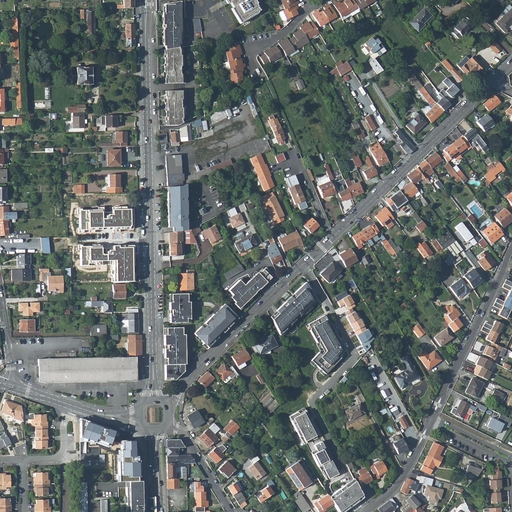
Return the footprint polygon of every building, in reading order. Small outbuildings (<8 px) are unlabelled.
[(133,0),(122,0),(123,6),(117,6),(117,9),(131,9),(133,9),(133,0)] [(255,0),(230,0),(231,0),(230,1),(233,6),(231,7),(240,22),(258,12),(258,10),(260,9),(256,3),(257,2),(255,0)] [(284,0),(282,1),(286,10),(297,5),(299,4),(297,0),(284,0)] [(344,2),(350,12),(358,8),(353,0),(346,0),(347,1),(344,2)] [(353,0),(358,8),(360,9),(368,5),(365,0),(353,0)] [(164,42),(164,46),(165,46),(179,44),(185,43),(184,35),(189,34),(188,27),(187,19),(181,19),(181,14),(182,14),(182,1),(167,4),(167,5),(165,5),(165,13),(164,13),(164,18),(165,18),(165,22),(164,22),(164,25),(166,25),(166,30),(164,30),(164,38),(165,38),(165,42),(164,42)] [(343,20),(352,15),(350,12),(344,2),(341,4),(340,2),(334,5),(343,20)] [(323,11),(329,21),(337,17),(330,4),(324,7),(325,10),(323,11)] [(511,7),(511,6),(510,4),(502,12),(505,14),(511,7)] [(299,10),(297,5),(284,12),(287,19),(298,15),(296,11),(299,10)] [(424,24),(432,16),(422,6),(416,11),(419,14),(409,23),(418,32),(425,26),(424,24)] [(511,7),(496,23),(504,32),(509,28),(507,27),(511,22),(511,7)] [(358,8),(350,12),(352,15),(353,16),(361,11),(360,9),(358,8)] [(87,38),(95,37),(94,10),(82,10),(80,10),(80,19),(86,19),(87,38)] [(314,14),(321,26),(329,21),(323,11),(319,13),(318,11),(314,14)] [(461,36),(472,25),(465,17),(454,28),(454,29),(451,32),(457,38),(461,35),(461,36)] [(320,32),(314,22),(310,25),(309,22),(301,27),(302,29),(309,39),(320,32)] [(134,25),(125,25),(126,47),(134,47),(134,25)] [(292,39),(298,49),(310,42),(309,39),(302,29),(294,34),(296,37),(292,39)] [(293,56),(300,52),(298,49),(292,39),(289,41),(287,38),(280,43),(287,55),(291,53),(293,56)] [(387,52),(378,39),(374,41),(372,39),(371,39),(365,44),(372,55),(376,52),(380,57),(387,52)] [(501,49),(492,40),(487,45),(495,55),(501,49)] [(242,54),(239,41),(230,44),(232,50),(227,51),(229,60),(240,58),(240,55),(242,54)] [(271,63),(282,56),(276,46),(265,53),(266,54),(261,58),(265,64),(270,61),(271,63)] [(165,79),(166,83),(183,83),(183,74),(182,74),(182,66),(183,66),(183,55),(181,55),(181,52),(181,47),(180,47),(166,50),(164,50),(165,54),(167,54),(167,57),(165,57),(165,63),(167,63),(167,66),(165,66),(165,72),(166,72),(166,76),(165,76),(165,78),(166,78),(166,79),(165,79)] [(483,66),(473,56),(461,69),(470,79),(475,74),(473,73),(477,69),(478,71),(483,66)] [(370,60),(370,62),(377,74),(383,70),(376,59),(376,58),(375,57),(372,59),(370,60)] [(241,61),(240,58),(229,60),(226,61),(229,71),(243,67),(245,67),(244,61),(241,61)] [(453,68),(452,69),(444,61),(442,63),(460,81),(463,78),(453,68)] [(341,76),(352,70),(347,62),(344,64),(339,67),(337,68),(338,71),(341,76)] [(242,74),(244,73),(243,67),(229,71),(232,84),(243,81),(242,74)] [(77,86),(92,86),(91,68),(77,69),(77,86)] [(327,77),(338,71),(337,68),(326,74),(327,77)] [(419,102),(417,104),(425,114),(431,123),(443,111),(436,103),(433,100),(423,87),(414,75),(409,78),(430,104),(428,105),(425,106),(424,107),(422,104),(421,105),(419,102)] [(300,80),(294,83),(298,90),(304,88),(300,80)] [(442,96),(450,104),(465,89),(460,82),(457,80),(453,84),(449,80),(444,85),(448,89),(441,95),(442,96)] [(423,87),(433,100),(440,93),(430,81),(423,87)] [(166,121),(166,126),(178,126),(184,123),(182,120),(182,118),(183,118),(183,108),(182,108),(182,100),(183,100),(183,91),(166,91),(166,95),(167,95),(167,96),(165,96),(165,98),(167,98),(167,102),(165,102),(165,108),(168,108),(168,111),(166,111),(166,117),(167,117),(167,120),(166,121)] [(441,95),(440,93),(433,100),(436,103),(442,96),(441,95)] [(491,97),(492,98),(483,104),(489,112),(501,103),(494,94),(491,97)] [(436,103),(443,111),(450,104),(442,96),(436,103)] [(422,126),(426,122),(415,112),(412,115),(414,117),(406,126),(413,133),(421,125),(422,126)] [(493,124),(486,114),(476,122),(484,132),(493,124)] [(285,139),(275,116),(274,117),(272,115),(268,117),(269,119),(267,120),(278,142),(279,142),(280,144),(285,142),(284,140),(285,139)] [(105,128),(116,127),(116,116),(100,116),(101,124),(103,126),(105,126),(105,128)] [(72,129),(84,129),(84,117),(83,117),(72,117),(72,129)] [(376,128),(371,119),(366,122),(371,130),(376,128)] [(208,130),(206,120),(201,121),(201,120),(195,121),(196,132),(208,130)] [(365,136),(357,122),(351,124),(359,139),(365,136)] [(170,129),(171,143),(178,142),(180,142),(179,138),(187,137),(187,125),(185,126),(179,129),(170,129)] [(467,141),(476,134),(472,128),(468,131),(468,132),(463,136),(467,141)] [(120,146),(120,143),(127,143),(126,132),(115,132),(115,143),(113,143),(98,144),(98,147),(120,146)] [(471,140),(472,142),(479,137),(476,134),(467,141),(468,142),(471,140)] [(471,147),(468,142),(467,141),(463,136),(463,135),(451,144),(458,153),(461,156),(469,150),(468,149),(471,147)] [(479,138),(475,141),(483,151),(487,148),(479,138)] [(409,141),(406,144),(404,142),(400,145),(408,155),(415,148),(414,147),(409,141)] [(379,144),(370,150),(379,166),(388,161),(379,144)] [(443,150),(450,159),(453,157),(455,160),(457,160),(461,157),(461,156),(458,153),(451,144),(443,150)] [(107,166),(120,166),(120,151),(107,151),(107,166)] [(275,155),(277,162),(285,158),(283,154),(282,152),(275,155)] [(441,160),(435,152),(425,160),(431,168),(432,167),(435,165),(441,160)] [(265,164),(261,153),(251,158),(264,191),(274,186),(270,176),(269,174),(271,173),(268,166),(266,167),(265,164)] [(182,155),(166,156),(166,171),(166,187),(168,187),(175,186),(178,186),(180,186),(182,186),(185,185),(233,165),(230,159),(184,178),(184,173),(182,173),(182,169),(182,155)] [(353,160),(356,167),(361,165),(357,156),(355,157),(352,158),(353,160)] [(368,156),(364,158),(369,168),(362,171),(366,179),(377,174),(368,156)] [(347,167),(350,172),(357,169),(356,167),(353,160),(349,162),(346,163),(347,167)] [(419,167),(424,174),(431,168),(425,160),(418,165),(419,167)] [(447,162),(443,165),(455,180),(456,182),(460,179),(458,177),(452,168),(447,162)] [(492,173),(494,176),(504,168),(500,163),(494,167),(491,169),(494,172),(492,173)] [(452,168),(458,177),(463,174),(456,165),(452,168)] [(424,174),(419,167),(406,176),(411,181),(418,191),(421,189),(416,183),(425,176),(424,174)] [(431,168),(424,174),(425,176),(426,177),(433,172),(431,168)] [(483,175),(489,182),(495,177),(494,176),(492,173),(494,172),(491,169),(489,171),(483,175)] [(121,193),(121,187),(118,188),(118,181),(120,181),(120,174),(108,174),(108,187),(105,187),(105,193),(121,193)] [(296,179),(294,174),(292,175),(284,178),(286,183),(296,179)] [(463,182),(467,179),(463,174),(458,177),(460,179),(463,182)] [(342,201),(351,197),(347,187),(343,188),(342,184),(345,183),(344,181),(343,178),(334,182),(342,201)] [(351,197),(363,192),(358,182),(351,185),(348,179),(344,181),(345,183),(347,187),(351,197)] [(438,180),(435,182),(441,189),(444,188),(444,187),(438,180)] [(323,184),(317,186),(322,198),(335,192),(330,181),(323,184)] [(418,191),(411,181),(399,190),(406,200),(415,194),(418,191)] [(301,211),(308,207),(298,185),(297,186),(296,184),(288,188),(295,205),(298,204),(301,211)] [(84,194),(84,185),(75,186),(75,194),(84,194)] [(175,186),(168,187),(168,194),(166,195),(166,199),(168,199),(169,219),(167,219),(167,225),(173,225),(173,227),(182,226),(186,224),(185,185),(182,186),(180,186),(178,186),(175,186)] [(399,190),(385,201),(393,211),(406,200),(399,190)] [(106,213),(126,213),(126,197),(106,196),(106,213)] [(264,203),(273,223),(285,218),(275,198),(264,203)] [(12,220),(12,215),(8,215),(8,207),(0,207),(0,220),(8,220),(12,220)] [(234,207),(227,211),(230,218),(229,218),(233,228),(245,223),(240,213),(237,214),(234,207)] [(385,207),(382,209),(383,211),(379,214),(378,213),(375,216),(383,226),(385,224),(388,229),(394,224),(391,220),(394,218),(385,207)] [(511,220),(511,218),(504,208),(494,216),(502,228),(511,220)] [(415,213),(412,215),(418,224),(421,221),(415,213)] [(135,232),(135,217),(123,218),(123,217),(112,218),(112,224),(119,224),(119,220),(123,220),(123,232),(135,232)] [(307,218),(303,222),(304,224),(303,225),(310,233),(319,225),(312,217),(309,220),(307,218)] [(0,236),(8,235),(8,228),(7,223),(9,223),(8,220),(0,220),(0,236)] [(418,224),(415,226),(420,233),(426,227),(421,221),(418,224)] [(455,227),(465,241),(463,243),(467,249),(477,242),(462,222),(455,227)] [(493,222),(482,232),(491,244),(499,238),(498,237),(502,234),(493,222)] [(379,233),(373,224),(361,232),(366,240),(379,233)] [(221,239),(215,226),(202,233),(205,240),(209,238),(211,244),(221,239)] [(435,239),(441,247),(444,251),(448,257),(453,263),(455,266),(463,260),(458,254),(463,250),(447,229),(435,239)] [(186,230),(182,230),(182,231),(182,244),(195,244),(193,237),(191,230),(186,230)] [(182,231),(169,232),(169,244),(180,244),(182,244),(182,231)] [(366,240),(361,232),(352,237),(359,249),(362,247),(360,244),(366,240)] [(305,248),(298,233),(283,240),(284,242),(280,243),(285,254),(290,251),(289,250),(294,247),(295,249),(299,247),(300,250),(305,248)] [(256,244),(251,234),(234,244),(239,253),(256,244)] [(120,248),(134,248),(134,236),(119,236),(120,248)] [(395,253),(393,250),(387,241),(383,237),(380,239),(392,255),(395,253)] [(483,248),(487,245),(482,238),(478,241),(483,248)] [(396,248),(390,239),(387,241),(393,250),(396,248)] [(419,245),(418,242),(415,245),(424,258),(427,255),(428,256),(432,253),(424,241),(419,245)] [(272,263),(282,259),(274,242),(265,247),(272,263)] [(169,244),(169,256),(180,255),(180,244),(169,244)] [(357,261),(350,248),(338,255),(345,267),(357,261)] [(494,263),(485,251),(480,255),(482,258),(477,261),(485,270),(494,263)] [(30,269),(31,269),(30,253),(16,254),(16,266),(18,266),(18,270),(30,269)] [(370,262),(367,255),(361,259),(364,265),(370,262)] [(327,281),(339,269),(331,260),(319,272),(327,281)] [(241,264),(224,275),(227,280),(244,270),(241,264)] [(233,303),(238,308),(255,292),(258,288),(259,289),(272,275),(271,273),(265,267),(258,273),(250,281),(252,282),(250,284),(248,280),(243,284),(238,279),(228,290),(232,294),(230,297),(234,302),(233,303)] [(30,269),(18,270),(16,270),(12,270),(12,281),(31,281),(30,269)] [(111,279),(124,279),(125,269),(111,269),(111,279)] [(480,281),(471,269),(463,276),(471,287),(480,281)] [(178,292),(182,292),(181,290),(193,289),(193,273),(194,273),(194,270),(187,270),(187,273),(179,274),(179,278),(180,278),(180,289),(178,290),(178,292)] [(248,280),(250,284),(252,282),(250,281),(258,273),(256,272),(248,280)] [(63,293),(63,276),(47,276),(48,290),(51,290),(51,291),(59,291),(59,293),(63,293)] [(469,290),(460,278),(450,287),(457,297),(464,292),(465,294),(469,290)] [(511,287),(503,283),(501,287),(509,291),(506,296),(511,298),(511,287)] [(113,298),(124,298),(124,284),(113,284),(113,298)] [(280,314),(274,320),(281,335),(316,301),(310,292),(311,291),(307,284),(277,311),(280,314)] [(334,298),(337,302),(348,296),(345,292),(334,298)] [(190,319),(190,302),(187,302),(187,294),(171,294),(172,302),(169,302),(170,323),(186,322),(186,319),(190,319)] [(344,306),(347,310),(351,309),(354,307),(348,296),(337,302),(340,308),(344,306)] [(496,298),(494,302),(510,310),(511,306),(511,305),(511,304),(511,298),(506,296),(503,301),(496,298)] [(111,302),(103,302),(103,301),(85,301),(86,306),(101,306),(103,306),(103,313),(111,312),(111,302)] [(28,303),(19,303),(19,311),(24,311),(24,310),(25,310),(25,316),(33,316),(33,312),(40,312),(40,302),(31,303),(31,307),(28,307),(28,303)] [(510,310),(494,302),(492,306),(500,309),(497,315),(505,319),(508,314),(510,310)] [(207,348),(218,337),(216,336),(221,331),(223,333),(238,318),(224,304),(193,334),(207,348)] [(442,319),(453,333),(462,326),(456,319),(455,317),(459,314),(456,309),(455,309),(452,305),(449,308),(448,307),(447,306),(444,308),(444,310),(447,315),(442,319)] [(345,317),(353,332),(363,327),(359,319),(358,320),(354,312),(353,312),(351,309),(347,310),(344,312),(346,316),(345,317)] [(122,333),(139,332),(138,314),(128,314),(122,314),(122,320),(121,320),(121,322),(122,323),(126,322),(126,324),(122,325),(122,333)] [(325,316),(309,325),(324,352),(321,355),(320,354),(313,361),(327,374),(343,358),(340,356),(345,351),(335,334),(333,335),(329,328),(331,327),(325,316)] [(19,332),(34,332),(34,320),(19,320),(19,332)] [(484,324),(482,328),(497,335),(502,326),(494,322),(491,327),(484,324)] [(419,337),(425,332),(418,323),(412,327),(419,337)] [(112,336),(112,329),(105,329),(105,325),(90,326),(90,336),(105,336),(112,336)] [(164,338),(164,355),(185,354),(184,334),(182,334),(182,327),(166,328),(166,338),(164,338)] [(452,338),(445,328),(433,337),(440,346),(452,338)] [(497,335),(482,328),(480,332),(487,335),(485,341),(492,344),(493,345),(497,335)] [(357,335),(366,352),(371,346),(369,343),(374,338),(371,335),(368,329),(357,335)] [(142,357),(142,349),(141,335),(127,335),(127,344),(129,344),(130,357),(131,357),(136,357),(142,357)] [(264,339),(263,336),(250,343),(256,356),(277,346),(271,335),(264,339)] [(500,357),(497,355),(499,351),(503,353),(504,350),(500,348),(493,345),(492,344),(490,348),(487,346),(483,355),(489,358),(488,361),(491,363),(496,365),(500,357)] [(244,349),(231,356),(236,363),(239,369),(246,365),(244,361),(250,358),(244,349)] [(428,355),(424,350),(417,355),(427,368),(436,362),(437,363),(441,360),(434,351),(428,355)] [(185,354),(164,355),(165,379),(172,378),(172,380),(174,380),(184,370),(184,364),(186,364),(185,354)] [(412,366),(406,355),(398,359),(404,370),(393,375),(399,386),(400,386),(401,389),(407,385),(406,383),(418,376),(412,365),(412,366)] [(125,357),(122,357),(88,357),(83,357),(48,358),(38,358),(39,381),(46,383),(106,382),(136,381),(136,364),(136,357),(131,357),(130,357),(125,357)] [(488,361),(478,357),(476,360),(477,361),(475,365),(476,366),(487,371),(491,363),(488,361)] [(222,380),(226,377),(228,375),(232,372),(240,381),(242,380),(232,366),(228,369),(223,363),(219,367),(220,368),(215,372),(222,380)] [(490,372),(487,371),(476,366),(474,370),(475,371),(474,374),(486,380),(490,372)] [(205,387),(213,378),(207,372),(198,380),(205,387)] [(480,389),(483,383),(471,378),(464,392),(474,397),(479,388),(480,389)] [(500,401),(503,394),(494,390),(491,396),(500,401)] [(477,407),(461,400),(454,414),(463,418),(468,407),(475,411),(477,407)] [(23,407),(5,402),(2,414),(13,416),(12,418),(13,419),(23,422),(23,407)] [(365,412),(360,403),(345,410),(350,420),(365,412)] [(394,421),(387,407),(379,411),(381,415),(386,412),(389,417),(388,418),(390,421),(392,420),(393,422),(394,421)] [(203,422),(196,410),(187,416),(194,428),(203,422)] [(304,410),(290,418),(304,445),(308,443),(307,442),(318,436),(304,410)] [(46,419),(46,415),(34,416),(34,420),(32,420),(32,427),(35,427),(36,438),(38,438),(38,441),(35,441),(35,449),(47,449),(47,445),(47,441),(48,441),(48,437),(47,437),(47,433),(47,430),(48,430),(48,426),(47,421),(46,421),(46,419)] [(408,426),(402,415),(398,418),(403,428),(408,426)] [(511,420),(501,415),(498,421),(492,418),(487,427),(500,434),(505,426),(509,428),(511,421),(511,420)] [(235,424),(232,420),(223,429),(226,432),(235,424)] [(114,431),(88,421),(82,437),(108,447),(114,431)] [(220,438),(224,442),(228,438),(228,437),(230,435),(234,432),(236,430),(239,427),(235,423),(235,424),(226,432),(220,438)] [(207,447),(217,438),(208,429),(198,438),(207,447)] [(0,449),(11,445),(6,434),(0,436),(2,440),(0,440),(0,449)] [(166,440),(166,447),(178,447),(182,447),(186,447),(181,439),(166,439),(166,440)] [(407,449),(401,439),(392,443),(398,454),(407,449)] [(133,440),(120,440),(121,450),(117,450),(118,482),(138,481),(137,457),(134,457),(133,440)] [(323,442),(315,446),(319,452),(314,454),(320,467),(323,465),(330,479),(340,475),(323,442)] [(443,448),(434,443),(427,456),(440,462),(442,458),(439,456),(443,448)] [(28,456),(26,444),(13,449),(13,450),(17,456),(28,456)] [(178,447),(166,447),(166,456),(178,455),(178,451),(178,447)] [(216,463),(224,455),(219,450),(216,448),(216,447),(208,454),(216,463)] [(80,459),(91,458),(90,449),(80,449),(80,459)] [(178,455),(166,456),(166,463),(183,463),(183,466),(185,466),(185,468),(186,468),(186,473),(188,473),(188,463),(195,463),(190,455),(186,455),(178,455)] [(257,455),(250,460),(253,464),(248,468),(258,480),(267,473),(258,462),(260,460),(257,455)] [(437,468),(440,462),(427,456),(420,470),(430,475),(434,466),(437,468)] [(102,458),(99,466),(107,469),(110,461),(102,458)] [(345,461),(349,469),(353,466),(349,458),(345,461)] [(221,473),(222,472),(227,477),(234,470),(226,461),(217,469),(221,473)] [(386,471),(381,461),(369,467),(376,480),(380,478),(378,475),(386,471)] [(88,462),(87,474),(98,475),(99,462),(88,462)] [(285,470),(296,487),(299,490),(311,482),(297,462),(285,470)] [(183,463),(166,463),(167,489),(178,488),(178,479),(186,478),(186,473),(186,468),(185,468),(185,466),(183,466),(183,463)] [(467,472),(478,475),(482,470),(468,466),(467,472)] [(372,480),(367,472),(365,467),(358,470),(358,472),(360,476),(357,477),(360,483),(362,486),(365,485),(364,482),(365,481),(366,482),(372,480)] [(495,472),(495,475),(493,475),(493,480),(490,480),(491,489),(501,489),(500,480),(502,480),(501,471),(500,471),(495,472)] [(47,476),(46,472),(35,473),(35,477),(35,479),(33,479),(34,490),(35,489),(35,492),(36,496),(47,495),(47,491),(49,491),(49,476),(47,476)] [(476,478),(478,475),(467,472),(465,478),(474,481),(476,478)] [(0,489),(6,489),(6,487),(10,487),(10,475),(6,475),(3,475),(3,474),(0,473),(0,489)] [(434,479),(425,477),(423,484),(427,485),(424,495),(430,496),(428,501),(438,504),(439,499),(441,500),(444,490),(432,487),(434,479)] [(350,484),(332,498),(340,511),(346,511),(361,502),(365,499),(355,480),(350,484)] [(138,481),(128,481),(128,487),(125,487),(125,511),(145,511),(145,506),(145,496),(145,486),(141,486),(141,481),(138,481)] [(260,502),(265,499),(273,493),(269,488),(274,485),(271,481),(266,484),(267,486),(260,491),(262,494),(257,498),(260,502)] [(245,500),(234,482),(227,487),(239,505),(244,501),(245,500)] [(404,482),(401,491),(407,494),(411,494),(411,495),(415,492),(415,493),(418,484),(417,484),(417,483),(415,483),(415,484),(412,483),(405,482),(404,482)] [(206,492),(195,491),(195,511),(200,511),(204,511),(204,507),(208,507),(208,501),(205,501),(206,492)] [(422,509),(426,505),(419,498),(415,493),(415,492),(411,495),(419,505),(410,511),(423,511),(424,511),(423,510),(422,509)] [(502,498),(502,492),(491,493),(492,504),(501,503),(501,498),(502,498)] [(410,511),(419,505),(411,495),(405,500),(408,503),(401,510),(402,511),(410,511)] [(323,511),(322,510),(332,504),(327,496),(313,505),(317,511),(323,511)] [(9,498),(0,498),(0,511),(10,511),(11,505),(10,505),(9,502),(9,498)] [(388,501),(376,510),(378,511),(379,511),(394,511),(393,511),(395,510),(394,509),(398,507),(392,498),(388,501)] [(36,506),(34,506),(34,511),(49,511),(50,504),(47,504),(47,499),(36,500),(36,504),(36,506)] [(305,501),(299,505),(303,511),(310,508),(305,501)]
